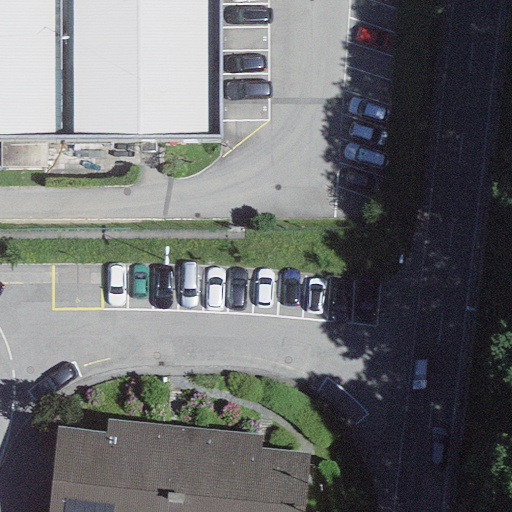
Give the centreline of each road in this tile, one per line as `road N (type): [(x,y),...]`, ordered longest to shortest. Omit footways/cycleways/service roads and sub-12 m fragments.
road 1 (unknown): [(286,0),(278,154),(257,181),(219,194),(0,192)]
road 2 (residential): [(0,351),(123,331),(429,352)]
road 3 (tertiary): [(429,352),(472,0)]
road 4 (tertiary): [(415,511),(429,352)]
